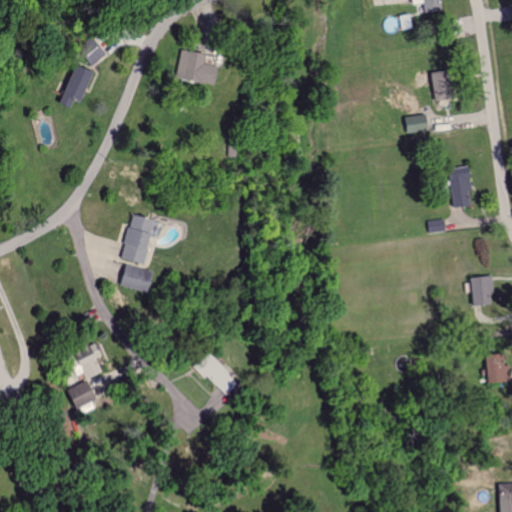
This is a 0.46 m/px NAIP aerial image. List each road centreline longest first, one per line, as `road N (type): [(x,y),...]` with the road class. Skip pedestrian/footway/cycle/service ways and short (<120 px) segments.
road 1 (residential): [(0,251),(59,214),(106,143),(150,39),(201,0)]
road 2 (residential): [(474,0),(511,235)]
